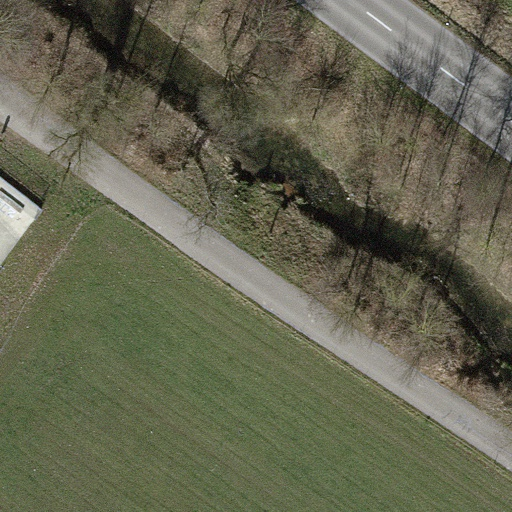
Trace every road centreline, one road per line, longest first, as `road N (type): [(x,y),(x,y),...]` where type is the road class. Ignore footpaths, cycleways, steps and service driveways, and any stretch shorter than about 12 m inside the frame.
road 1 (track): [(511,464),(0,98)]
road 2 (tertiary): [(357,0),(511,115)]
